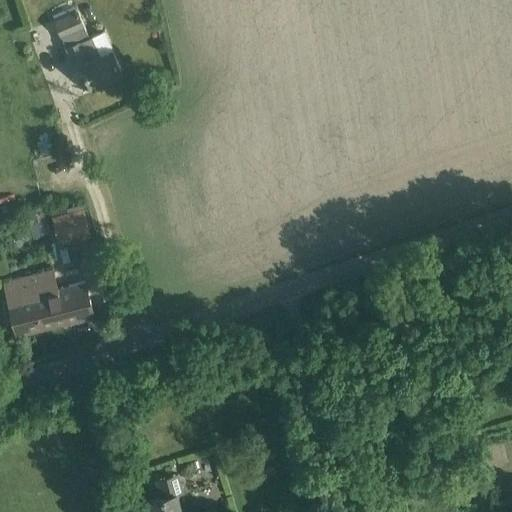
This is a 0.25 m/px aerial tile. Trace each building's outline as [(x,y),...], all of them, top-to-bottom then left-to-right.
[(80,10),(55,21),(61,35),(86,24),(80,10)] [(86,24),(61,35),(67,49),(75,67),(82,64),(92,87),(107,80),(105,78),(122,70),(114,52),(112,49),(101,54),(92,34),(91,35),(86,24)] [(61,243),(92,236),(86,209),(54,217),(61,243)] [(29,214),(31,225),(30,226),(34,237),(51,231),(47,219),(40,222),(38,211),(29,214)] [(94,315),(89,295),(85,281),(58,288),(53,269),(4,281),(17,334),(94,315)] [(443,426),(435,419),(408,449),(416,456),(443,426)] [(443,469),(449,489),(470,482),(479,480),(473,460),(443,469)] [(156,478),(161,496),(150,499),(153,511),(199,511),(197,511),(182,511),(177,492),(183,490),(178,472),(156,478)] [(406,501),(431,494),(426,474),(401,481),(406,501)]
